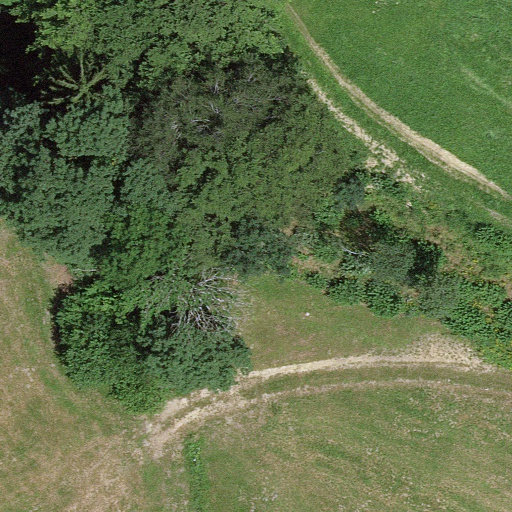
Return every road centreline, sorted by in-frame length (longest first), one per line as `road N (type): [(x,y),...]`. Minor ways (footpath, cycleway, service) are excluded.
road 1 (track): [(511,218),(435,179),(352,112),(264,0)]
road 2 (track): [(511,383),(327,376),(215,395)]
road 3 (track): [(78,511),(180,413),(215,395)]
